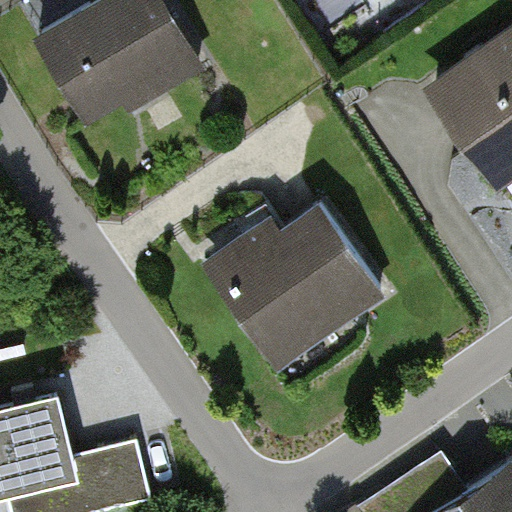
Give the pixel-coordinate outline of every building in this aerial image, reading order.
[(205,54),(175,0),(91,0),(42,27),(92,117),(205,54)] [(511,186),(511,28),(432,83),(506,191),(511,186)] [(278,211),(208,261),(286,371),(395,294),(326,197),(288,224),(278,211)] [(0,479),(75,461),(58,393),(0,407),(0,479)] [(75,511),(152,494),(137,433),(99,442),(104,464),(8,487),(14,511),(75,511)] [(370,511),(511,511),(511,459),(468,488),(447,455),(369,509),(370,511)]
